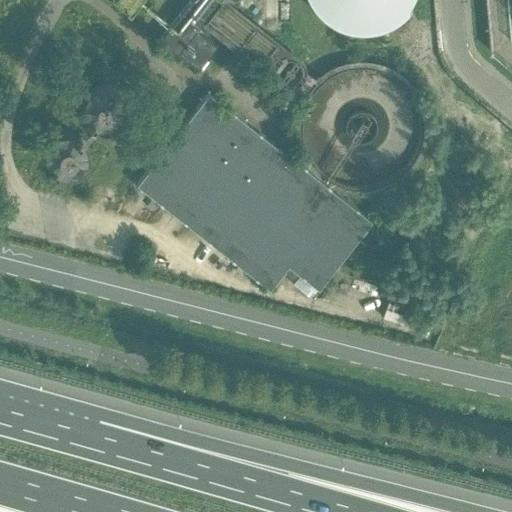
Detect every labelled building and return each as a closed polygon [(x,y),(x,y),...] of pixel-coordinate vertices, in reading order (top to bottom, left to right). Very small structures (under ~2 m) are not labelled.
[(196,27),(217,0),(187,0),(158,38),(176,52),(196,68),(216,43),(196,27)] [(387,24),(403,13),(412,0),(310,0),(315,8),(329,21),(347,28),(367,29),(387,24)] [(108,86),(103,84),(93,85),(86,88),(82,92),(78,100),(77,107),(78,111),(81,118),(86,124),(94,127),(104,127),(112,124),(118,117),(121,110),(121,105),(119,97),(115,90),(108,86)] [(317,287),(370,219),(207,91),(135,182),(268,286),(287,263),(317,287)] [(72,132),(63,130),(54,132),(48,136),(45,139),(42,148),(42,156),(45,163),(50,168),(57,171),(66,172),(74,169),(80,163),(84,155),(83,146),(80,139),(72,132)]
